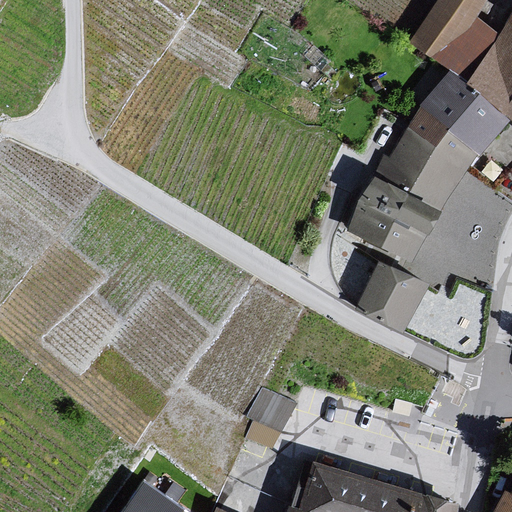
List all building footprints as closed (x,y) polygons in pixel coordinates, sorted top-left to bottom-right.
[(450,71),(463,80),(498,32),(473,14),(482,0),(437,0),(409,42),(450,71)] [(511,8),(498,32),(463,80),(507,115),(511,119),(511,8)] [(477,151),(507,115),(463,80),(450,71),(421,105),(388,159),(384,157),(372,175),(436,207),(477,151)] [(436,207),(372,175),(347,227),(409,257),(436,207)] [(377,260),(356,305),(401,329),(425,283),(377,260)] [(261,381),(245,432),(277,442),(294,392),(261,381)] [(453,511),(455,502),(306,457),(286,511),(453,511)] [(488,511),(511,511),(511,488),(503,484),(488,511)]
